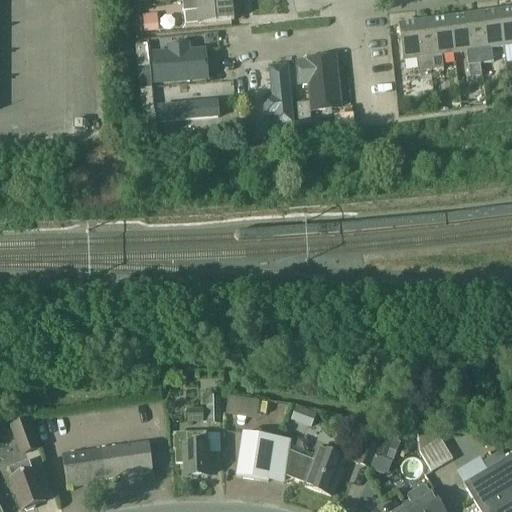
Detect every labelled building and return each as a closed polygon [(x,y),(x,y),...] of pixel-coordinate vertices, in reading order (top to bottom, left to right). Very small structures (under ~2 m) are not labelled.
[(234,22),(232,0),(184,0),(183,0),(184,13),(198,12),(199,25),(234,22)] [(511,11),(499,13),(504,48),(511,46),(511,11)] [(499,13),(474,17),(481,65),(482,73),(495,72),(492,50),(504,48),(499,13)] [(144,33),(159,32),(157,14),(142,15),(144,33)] [(449,20),(454,55),(466,53),(468,67),(481,65),(474,17),(449,20)] [(449,20),(424,23),(431,72),(444,70),(442,57),(454,55),(449,20)] [(431,72),(424,23),(398,27),(403,62),(416,60),(418,74),(431,72)] [(135,46),(138,69),(150,68),(148,45),(138,46),(135,46)] [(202,84),(199,56),(151,61),(154,88),(202,84)] [(304,60),(312,116),(338,112),(330,57),(304,60)] [(284,74),(256,77),(261,126),(262,126),(289,123),(284,74)] [(152,89),(139,90),(141,112),(154,111),(152,89)] [(318,139),(317,126),(316,123),(311,123),(309,104),(297,105),(299,128),(301,140),(318,139)] [(155,109),(156,136),(201,135),(200,107),(155,109)] [(155,135),(154,111),(141,112),(143,134),(144,136),(155,135)] [(236,112),(239,131),(239,134),(251,133),(249,111),(237,112),(236,112)] [(335,343),(326,343),(326,351),(335,351),(335,343)] [(511,354),(511,344),(496,343),(494,373),(504,374),(505,354),(511,354)] [(187,424),(207,423),(207,412),(187,412),(187,424)] [(32,420),(31,420),(12,427),(23,458),(44,451),(32,420)] [(451,436),(450,430),(450,429),(418,432),(419,438),(451,436)] [(177,466),(185,466),(185,478),(190,478),(191,480),(197,480),(198,478),(208,478),(207,446),(206,446),(205,435),(175,436),(175,453),(177,453),(177,466)] [(292,454),(289,453),(291,442),(243,435),(240,457),(239,457),(236,479),(268,484),(269,480),(284,482),(285,479),(286,480),(292,454)] [(375,455),(392,461),(400,441),(399,441),(383,435),(378,447),(375,455)] [(365,442),(356,465),(369,470),(378,447),(365,442)] [(149,444),(62,457),(67,487),(153,474),(149,444)] [(314,463),(292,454),(286,480),(305,488),(331,498),(345,460),(319,450),(314,463)] [(511,511),(511,456),(464,486),(479,511),(511,511)] [(22,511),(25,511),(31,511),(36,510),(36,507),(45,503),(34,473),(32,473),(29,463),(8,470),(12,481),(11,481),(22,511)] [(442,511),(432,494),(431,494),(426,488),(422,487),(409,495),(408,499),(412,506),(401,511),(442,511)]
